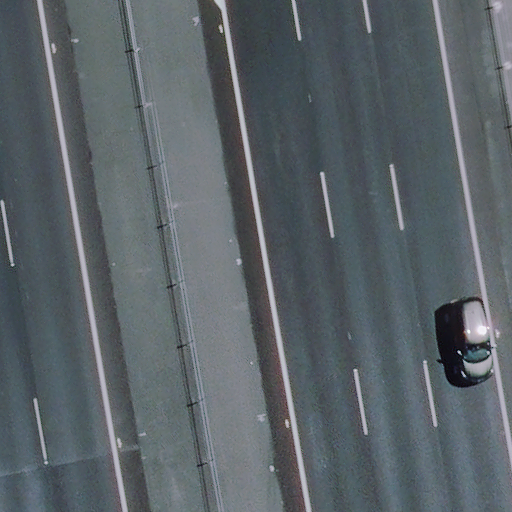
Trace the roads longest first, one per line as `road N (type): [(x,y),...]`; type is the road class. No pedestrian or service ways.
road 1 (motorway): [(296,0),(384,511)]
road 2 (motorway): [(58,511),(0,142)]
